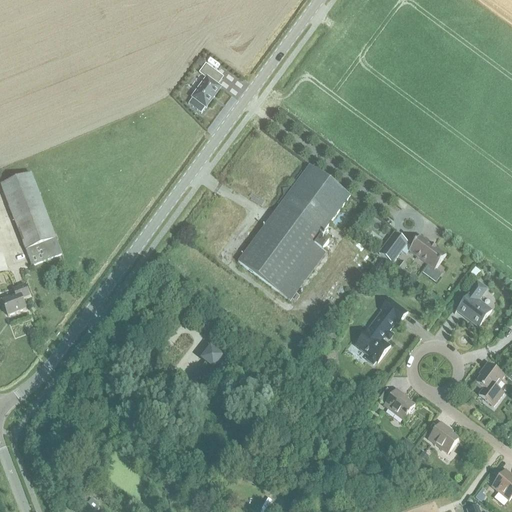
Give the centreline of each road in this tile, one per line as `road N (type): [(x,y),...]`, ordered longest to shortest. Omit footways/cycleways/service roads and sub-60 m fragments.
road 1 (secondary): [(0,409),(48,367),(321,0)]
road 2 (residential): [(441,395),(460,375),(449,350),(435,346),(411,366),(425,393)]
